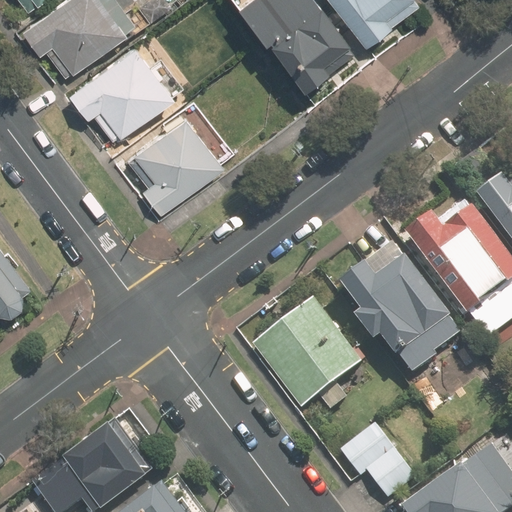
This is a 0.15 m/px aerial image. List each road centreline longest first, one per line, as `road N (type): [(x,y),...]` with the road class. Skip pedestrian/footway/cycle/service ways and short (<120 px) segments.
road 1 (tertiary): [(148,318),(511,43)]
road 2 (residential): [(148,318),(0,120)]
road 3 (residential): [(291,511),(148,318)]
road 4 (tertiary): [(0,430),(148,318)]
